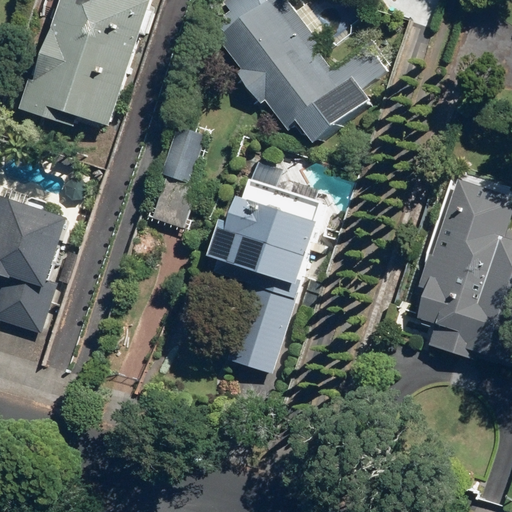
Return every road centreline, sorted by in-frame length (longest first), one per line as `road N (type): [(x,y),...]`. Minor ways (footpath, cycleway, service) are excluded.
road 1 (residential): [(144,469),(292,511)]
road 2 (residential): [(0,425),(144,469)]
